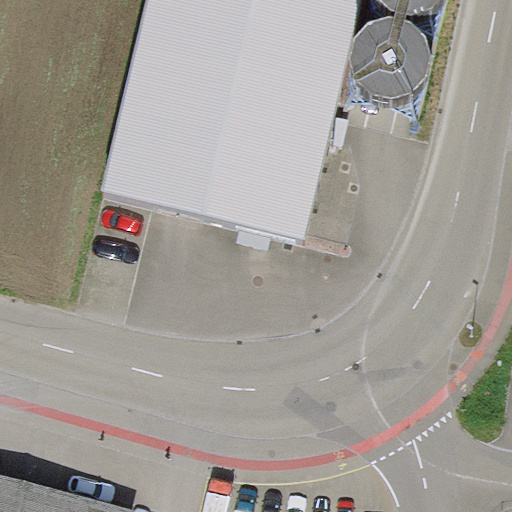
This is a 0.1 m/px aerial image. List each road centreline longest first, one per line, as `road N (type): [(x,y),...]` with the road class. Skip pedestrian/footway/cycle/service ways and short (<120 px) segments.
road 1 (residential): [(495,0),(437,268),(401,333),(354,373)]
road 2 (residential): [(354,373),(279,394),(159,380),(0,338)]
